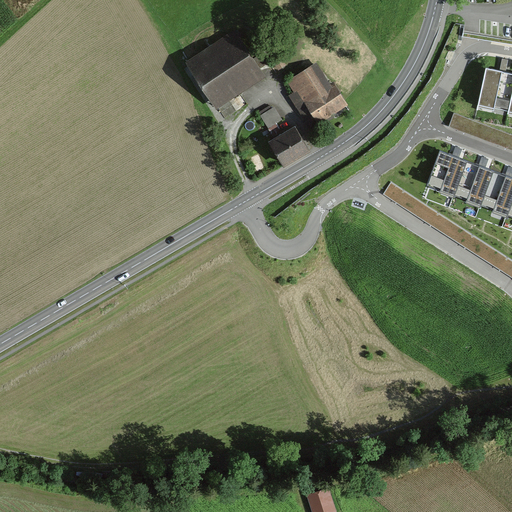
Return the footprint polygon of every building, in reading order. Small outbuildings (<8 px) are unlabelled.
[(234,31),(182,64),(210,108),(262,75),(234,31)] [(313,62),(282,81),(308,123),(339,104),(313,62)] [(511,74),(486,69),(477,108),(511,114),(511,74)] [(272,108),(259,116),(266,128),(280,120),(272,108)] [(511,134),(453,113),(449,127),(511,150),(511,134)] [(288,127),(260,143),(273,164),(301,148),(288,127)] [(511,178),(440,152),(428,186),(511,217),(511,178)] [(511,260),(390,182),(383,194),(511,277),(511,260)] [(333,511),(327,490),(308,496),(313,511),(333,511)]
